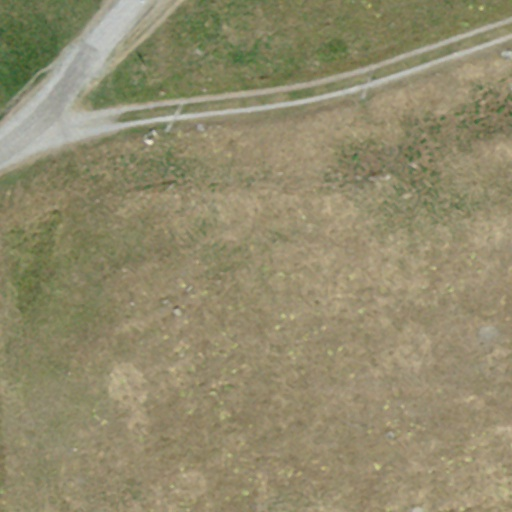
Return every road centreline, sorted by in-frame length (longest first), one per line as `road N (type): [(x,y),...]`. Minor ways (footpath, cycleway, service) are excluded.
road 1 (track): [(511,27),(277,100),(50,122)]
road 2 (track): [(50,122),(145,0)]
